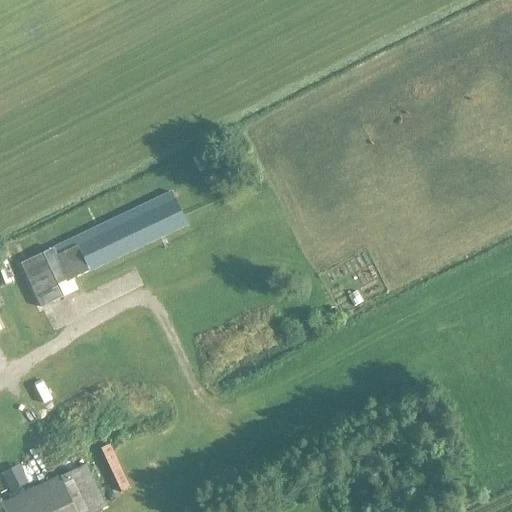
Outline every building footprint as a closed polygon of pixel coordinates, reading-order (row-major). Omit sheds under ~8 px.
[(53,248),(20,264),(41,307),(63,297),(57,286),(68,281),(186,225),(175,200),(56,256),(53,248)] [(115,330),(158,315),(152,299),(109,314),(115,330)] [(105,322),(81,332),(88,347),(112,337),(105,322)] [(82,417),(79,411),(97,402),(91,390),(47,411),(57,430),(82,417)] [(84,465),(61,477),(77,511),(99,511),(106,509),(84,465)] [(27,484),(18,466),(1,475),(10,492),(27,484)] [(178,468),(177,490),(207,491),(208,469),(178,468)] [(0,505),(3,511),(77,511),(61,477),(60,477),(59,475),(0,504),(0,505)]
